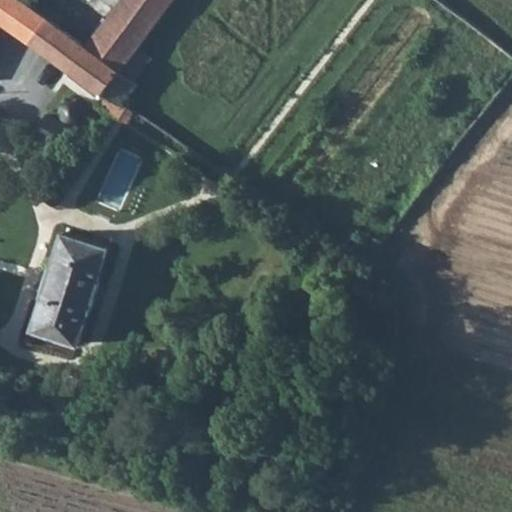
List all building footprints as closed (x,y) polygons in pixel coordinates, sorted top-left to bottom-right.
[(0,0),(0,37),(7,23),(37,45),(53,20),(27,0),(0,0)] [(186,0),(123,0),(85,44),(126,74),(186,0)] [(139,82),(126,74),(85,44),(53,20),(37,45),(107,97),(101,107),(130,123),(137,110),(125,102),(139,82)] [(89,112),(86,107),(82,104),(76,102),(71,104),(67,108),(66,114),(68,119),(73,124),(79,125),(85,123),(88,118),(89,112)] [(67,154),(79,135),(54,117),(41,136),(67,154)] [(117,252),(74,236),(39,329),(43,330),(85,344),(117,252)] [(85,344),(43,330),(38,343),(78,357),(85,344)]
